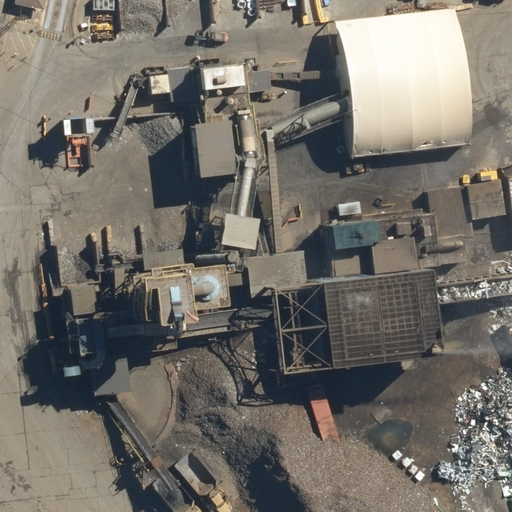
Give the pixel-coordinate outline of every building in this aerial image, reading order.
[(13,0),(12,3),(41,10),(43,0),(13,0)] [(344,135),(347,156),(466,144),(451,6),(332,19),(338,71),(344,135)] [(237,59),(193,62),(195,84),(238,81),(237,59)] [(226,115),(187,117),(190,171),(229,169),(226,115)] [(253,208),(214,202),(209,239),(248,245),(253,208)] [(405,359),(403,350),(434,346),(423,261),(403,263),(399,229),(357,235),(361,268),(311,274),(321,360),(389,352),(390,361),(405,359)] [(210,255),(109,266),(112,298),(138,295),(140,310),(175,307),(174,297),(214,292),(210,255)]
